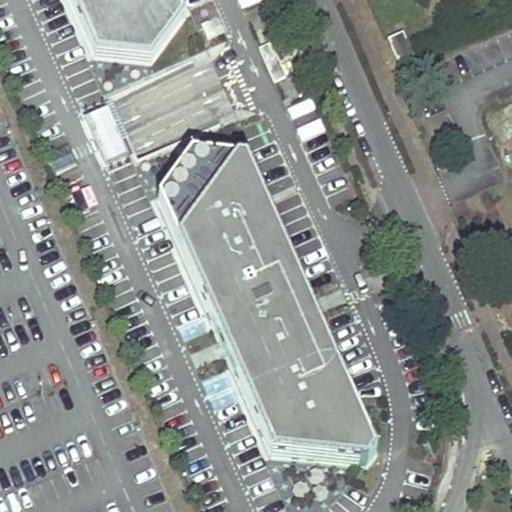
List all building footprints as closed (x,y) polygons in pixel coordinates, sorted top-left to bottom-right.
[(81,0),(104,52),(159,58),(193,13),(187,0),(81,0)] [(387,40),(399,69),(414,62),(402,34),(387,40)] [(270,46),(260,51),(266,66),(277,61),(270,46)] [(277,61),(266,66),(274,83),(285,78),(277,61)] [(169,192),(281,448),(377,458),(387,444),(304,256),(258,153),(203,147),(169,192)]
